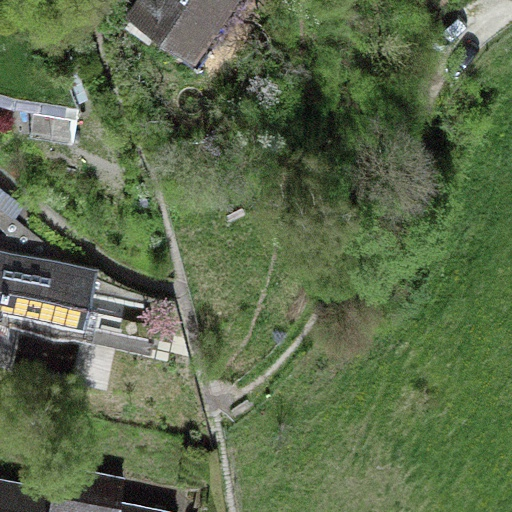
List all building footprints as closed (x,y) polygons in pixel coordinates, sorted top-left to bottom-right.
[(0,0),(0,92),(2,93),(78,102),(42,5),(16,0),(0,0)] [(237,0),(130,0),(119,17),(192,67),(237,0)] [(91,267),(0,247),(0,321),(76,338),(91,267)] [(52,486),(46,511),(183,511),(130,501),(136,474),(58,457),(52,486)] [(46,511),(52,486),(0,475),(0,511),(46,511)]
